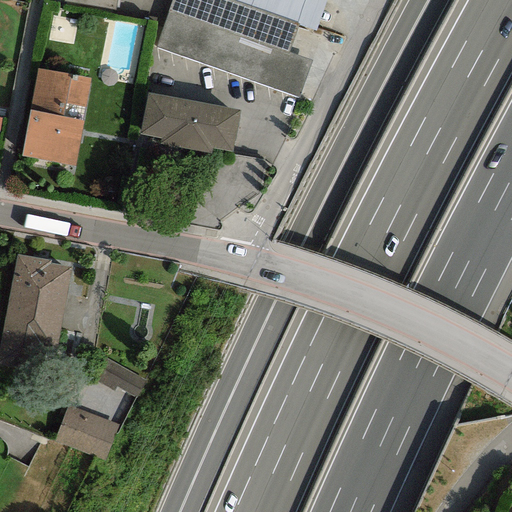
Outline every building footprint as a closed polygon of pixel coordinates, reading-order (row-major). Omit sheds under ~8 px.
[(116,0),(63,0),(64,2),(114,11),(116,0)] [(326,0),(172,0),(155,48),(299,98),(311,61),(288,53),(298,26),(315,32),(326,0)] [(91,79),(37,69),(21,157),(75,167),(91,79)] [(240,110),(146,92),(138,135),(161,140),(160,144),(210,154),(211,149),(232,153),(240,110)] [(49,260),(15,254),(0,343),(0,364),(53,374),(71,267),(48,264),(49,260)] [(104,352),(90,376),(113,389),(116,384),(136,396),(147,377),(104,352)] [(116,422),(68,405),(56,438),(104,455),(116,422)]
